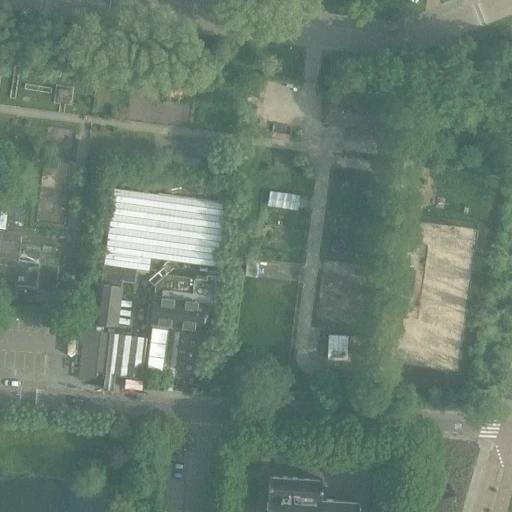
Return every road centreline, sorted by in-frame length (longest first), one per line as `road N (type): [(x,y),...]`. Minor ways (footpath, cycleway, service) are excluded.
road 1 (residential): [(511,431),(0,398)]
road 2 (residential): [(290,35),(0,2)]
road 3 (residential): [(511,3),(404,47),(290,35)]
